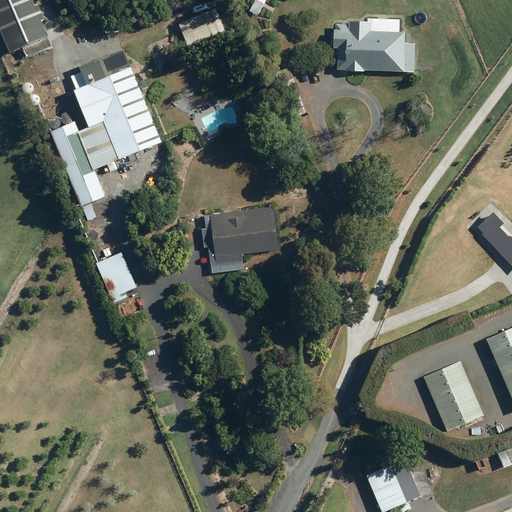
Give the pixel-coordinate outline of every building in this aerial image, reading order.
[(52,35),(37,0),(0,0),(0,21),(13,52),(23,48),(28,58),(54,47),(50,37),(52,35)] [(268,0),(255,0),(250,10),(260,15),(268,0)] [(222,6),(180,23),(186,37),(164,46),(168,57),(190,48),(191,50),(233,33),(222,6)] [(336,25),(335,49),(340,49),(338,70),(417,73),(418,42),(408,42),(408,31),(403,31),(403,19),(369,18),(369,21),(350,21),(350,25),(336,25)] [(128,52),(126,49),(81,67),(82,69),(70,74),(91,125),(82,128),(78,119),(53,130),(84,206),(109,196),(98,169),(164,142),(137,76),(152,70),(143,46),(128,52)] [(234,76),(207,85),(215,105),(241,96),(234,76)] [(277,206),(206,215),(208,228),(203,229),(206,248),(211,248),(214,275),(246,271),(244,254),(282,249),(277,206)] [(125,253),(99,263),(115,303),(141,293),(125,253)] [(511,328),(488,339),(511,393),(511,328)] [(462,359),(425,375),(449,432),(487,416),(462,359)] [(487,457),(493,471),(506,465),(499,452),(487,457)] [(407,457),(368,473),(384,511),(423,496),(407,457)]
